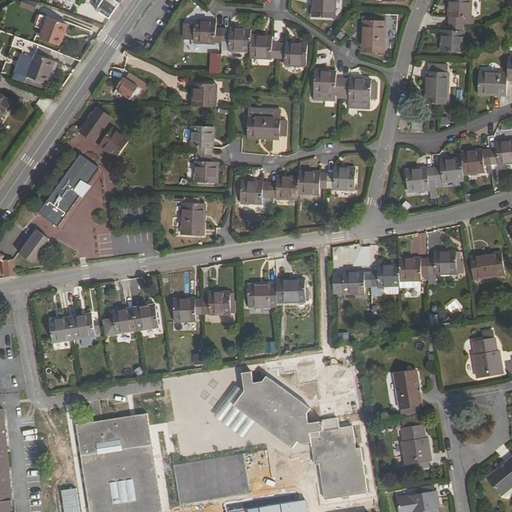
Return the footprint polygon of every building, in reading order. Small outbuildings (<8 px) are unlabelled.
[(24,0),(22,0),(20,6),(35,12),(38,5),(24,0)] [(119,7),(109,0),(104,0),(97,11),(110,20),(119,7)] [(335,0),(312,0),(312,17),(335,19),(335,0)] [(450,24),(463,25),(463,18),(471,18),(471,0),(449,0),(448,17),(450,17),(450,24)] [(44,31),(41,39),(60,47),(68,26),(41,16),(37,28),(44,31)] [(184,42),(194,42),(195,20),(192,20),(191,23),(184,23),(184,42)] [(222,44),(222,29),(216,28),(216,21),(195,20),(194,42),(194,44),(216,45),(216,44),(222,44)] [(363,21),(362,53),(384,54),(385,22),(363,21)] [(463,32),(463,25),(450,24),(449,31),(442,31),(441,52),(463,53),(464,32),(463,32)] [(250,52),(251,35),(251,29),(239,28),(227,28),(222,29),(222,44),(229,44),(229,51),(250,52)] [(278,59),(278,44),(273,44),(273,36),(251,35),(250,52),(250,59),(272,60),(272,58),(278,59)] [(286,43),(286,44),(278,44),(278,59),(285,59),(285,66),(307,66),(307,44),(286,43)] [(221,53),(210,53),(209,73),(220,73),(221,53)] [(36,55),(28,78),(46,84),(54,62),(36,55)] [(336,98),(342,98),(343,79),(336,79),(337,72),(316,71),(315,94),(336,95),(336,98)] [(426,72),(425,103),(448,104),(450,74),(426,72)] [(138,87),(142,81),(131,73),(126,80),(138,87)] [(479,95),(507,97),(508,81),(508,74),(480,73),(479,95)] [(118,92),(130,100),(138,87),(126,80),(124,78),(118,88),(120,90),(118,92)] [(343,79),(342,98),(349,98),(349,102),(369,103),(369,98),(376,99),(377,82),(371,82),(371,79),(350,78),(350,79),(343,79)] [(193,86),(193,106),(217,107),(217,87),(193,86)] [(0,119),(11,103),(0,95),(0,119)] [(97,108),(80,133),(95,142),(99,136),(104,140),(99,146),(117,158),(130,139),(113,127),(109,132),(104,128),(111,118),(97,108)] [(280,117),(248,116),(247,138),(279,140),(280,117)] [(424,121),(413,121),(412,131),(424,132),(424,121)] [(197,155),(212,155),(212,149),(214,149),(215,128),(191,126),(190,148),(197,148),(197,155)] [(489,151),(490,165),(498,164),(498,165),(511,163),(511,141),(496,143),(496,150),(489,151)] [(461,153),(461,159),(463,175),(485,173),(484,165),(490,165),(489,151),(482,151),(482,150),(461,153)] [(53,227),(97,166),(82,155),(38,216),(53,227)] [(211,162),(212,155),(197,155),(197,162),(195,162),(194,183),(217,184),(218,162),(211,162)] [(463,175),(461,159),(440,161),(441,168),(434,169),(436,188),(443,187),(442,184),(464,182),(463,175)] [(97,166),(53,227),(57,229),(101,168),(97,166)] [(334,167),(334,174),(327,174),(326,189),(334,189),(334,190),(354,191),(356,168),(334,167)] [(429,191),(429,189),(436,188),(434,169),(428,169),(427,168),(407,170),(409,193),(429,191)] [(299,172),(299,178),(298,195),(319,196),(319,188),(326,189),(327,174),(320,174),(320,173),(299,172)] [(298,201),(298,195),(299,178),(277,177),(276,184),(270,183),(269,198),(275,198),(275,200),(298,201)] [(263,182),(242,181),(241,205),(262,205),(262,198),(269,198),(270,183),(263,183),(263,182)] [(182,204),(181,235),(203,236),(205,204),(182,204)] [(26,233),(14,250),(31,263),(39,262),(49,247),(48,240),(35,230),(31,236),(26,233)] [(428,236),(413,234),(411,252),(426,253),(428,236)] [(428,260),(428,274),(435,274),(435,275),(455,275),(456,251),(435,252),(435,260),(428,260)] [(501,253),(470,258),(474,280),(505,275),(501,253)] [(400,259),(400,265),(400,282),(421,282),(421,274),(428,274),(428,260),(421,260),(421,259),(400,259)] [(3,264),(5,278),(17,276),(15,260),(5,261),(3,264)] [(400,282),(400,265),(378,266),(378,273),(371,273),(371,288),(372,296),(379,296),(379,288),(384,288),(384,292),(387,295),(398,295),(398,287),(400,288),(400,282)] [(364,272),(343,272),(344,295),(365,295),(365,288),(371,288),(371,273),(364,273),(364,272)] [(277,284),(277,304),(305,303),(305,280),(277,280),(277,284)] [(249,308),(277,307),(277,304),(277,284),(249,285),(249,308)] [(209,293),(209,300),(201,300),(201,315),(209,314),(209,315),(231,315),(230,292),(209,293)] [(196,315),(201,315),(201,300),(196,300),(196,299),(174,299),(175,322),(196,322),(196,315)] [(159,328),(155,306),(134,309),(137,331),(159,328)] [(116,334),(137,331),(134,309),(113,312),(116,334)] [(96,337),(92,315),(70,318),(73,340),(96,337)] [(53,343),(73,340),(70,318),(50,321),(53,343)] [(504,375),(500,352),(497,353),(495,340),(475,343),(476,356),(473,356),(477,379),(504,375)] [(340,428),(338,418),(322,421),(309,423),(308,415),(313,408),(270,376),(264,384),(257,385),(255,371),(245,373),(247,391),(237,405),(259,421),(295,448),(301,441),(304,443),(312,442),(316,465),(320,464),(326,500),(368,493),(361,448),(356,448),(353,427),(340,428)] [(395,375),(400,410),(403,410),(404,416),(419,414),(418,408),(421,407),(416,372),(395,375)] [(259,421),(237,405),(247,391),(239,385),(216,415),(247,437),(259,421)] [(10,511),(2,410),(0,410),(0,511),(10,511)] [(76,426),(91,511),(164,511),(148,415),(76,426)] [(401,425),(420,423),(420,417),(400,420),(401,425)] [(402,443),(405,465),(417,463),(421,463),(422,469),(432,467),(428,439),(426,439),(423,427),(403,430),(405,443),(402,443)] [(501,497),(511,487),(511,458),(487,480),(501,497)] [(439,509),(436,493),(435,493),(432,494),(431,488),(421,489),(422,495),(398,499),(399,511),(435,511),(436,510),(439,509)]
